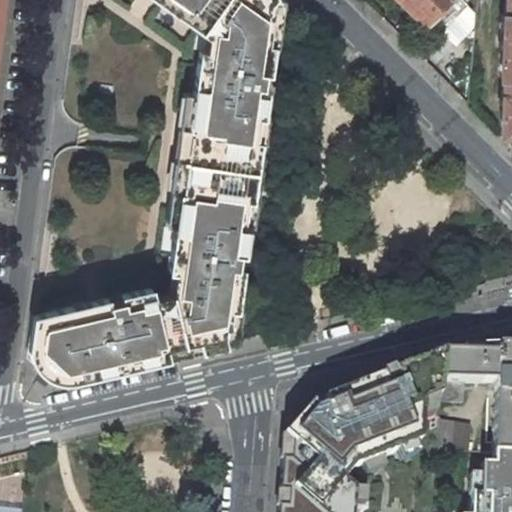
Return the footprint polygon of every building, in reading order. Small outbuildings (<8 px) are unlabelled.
[(201,349),(224,343),(222,335),(224,326),(228,326),(230,308),(236,308),(241,266),(236,266),(238,252),(243,253),(247,222),(242,221),(245,196),(251,197),(259,142),(253,141),(257,116),(262,116),(266,86),(261,85),(263,72),(268,72),(272,44),(267,44),(272,12),(268,11),(269,1),(269,0),(155,0),(185,21),(191,12),(205,22),(199,30),(206,35),(204,51),(199,50),(168,269),(174,270),(171,292),(153,296),(150,286),(120,293),(121,298),(114,300),(113,295),(32,314),(28,348),(35,347),(36,351),(54,368),(114,354),(117,368),(167,357),(165,347),(198,339),(201,349)] [(272,44),(279,0),(269,0),(269,1),(268,11),(272,12),(267,44),(272,44)] [(400,0),(416,15),(421,10),(441,30),(460,11),(466,5),(461,0),(400,0)] [(511,0),(503,0),(503,12),(500,12),(498,76),(501,77),(499,132),(511,132),(511,0)] [(470,22),(460,11),(441,30),(440,31),(451,42),(470,22)] [(185,21),(199,30),(205,22),(191,12),(185,21)] [(262,116),(257,116),(253,141),(259,142),(262,116)] [(251,197),(245,196),(242,221),(247,222),(251,197)] [(231,342),(236,308),(230,308),(228,326),(224,326),(222,335),(224,343),(231,342)] [(165,347),(167,357),(201,349),(198,339),(165,347)] [(56,383),(117,368),(114,354),(54,368),(36,351),(35,347),(28,348),(26,355),(56,383)] [(511,347),(495,347),(495,353),(494,353),(493,356),(495,356),(494,384),(492,455),(495,455),(511,455),(511,347)] [(277,507),(276,511),(352,511),(352,510),(353,506),(354,490),(343,481),(351,472),(361,468),(380,460),(393,454),(413,446),(419,444),(420,420),(421,404),(440,396),(440,378),(441,353),(322,399),(326,408),(316,412),(310,405),(282,436),(290,445),(289,462),(280,461),(279,490),(288,490),(286,508),(277,507)] [(463,384),(478,384),(480,355),(477,355),(477,354),(445,353),(445,354),(441,353),(440,378),(441,378),(440,396),(440,403),(462,403),(463,384)] [(478,384),(494,384),(495,356),(493,356),(480,355),(478,384)] [(468,454),(469,427),(437,420),(434,451),(434,452),(436,452),(461,454),(468,454)] [(413,446),(393,454),(398,465),(418,457),(413,446)] [(511,511),(511,455),(492,455),(491,468),(479,468),(478,498),(470,498),(469,511),(511,511)] [(380,460),(361,468),(364,477),(385,470),(380,460)] [(366,491),(354,490),(353,506),(364,507),(366,491)]
